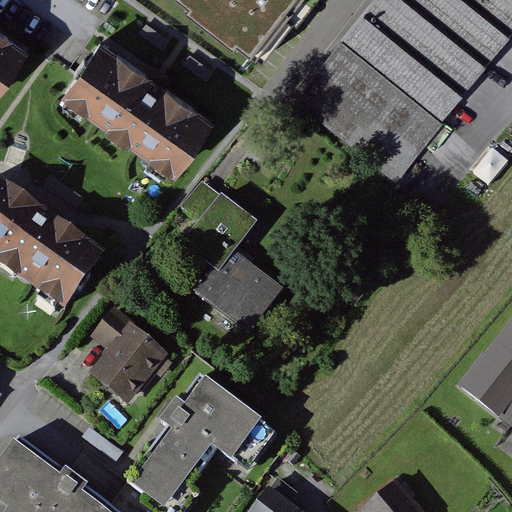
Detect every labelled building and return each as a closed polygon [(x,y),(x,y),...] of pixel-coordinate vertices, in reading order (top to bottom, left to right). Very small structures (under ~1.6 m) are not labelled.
[(292,25),(260,0),(169,0),(259,68),(292,25)] [(402,176),(511,39),(511,0),(370,0),(297,90),(402,176)] [(0,79),(25,45),(0,26),(0,79)] [(164,170),(207,114),(100,33),(58,89),(164,170)] [(491,182),(508,160),(492,148),(475,170),(491,182)] [(105,255),(0,180),(0,266),(64,312),(105,255)] [(263,227),(224,196),(207,183),(188,208),(204,221),(186,243),(216,267),(197,291),(249,333),(285,289),(241,254),(263,227)] [(173,361),(117,313),(97,336),(112,350),(93,373),(133,408),(173,361)] [(511,327),(467,382),(511,418),(511,327)] [(276,438),(201,381),(181,408),(172,401),(154,424),(164,432),(121,488),(152,511),(188,511),(198,499),(186,489),(213,454),(245,479),(276,438)] [(115,511),(16,436),(0,454),(0,511),(115,511)] [(419,511),(397,485),(364,511),(419,511)] [(296,511),(272,491),(254,511),(296,511)]
